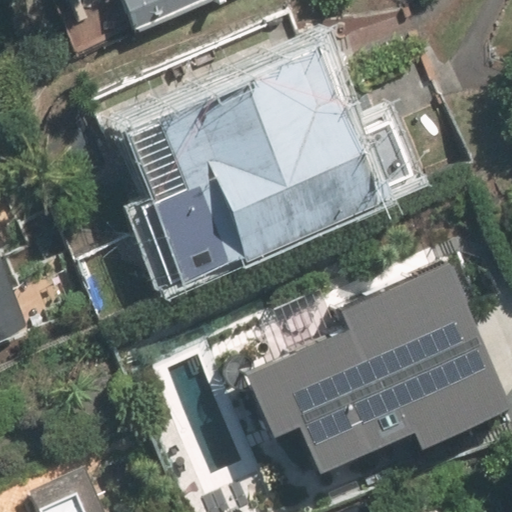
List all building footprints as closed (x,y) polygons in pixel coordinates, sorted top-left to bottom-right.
[(117,40),(207,0),(94,0),(51,19),(67,55),(114,34),(117,40)] [(208,273),(362,200),(359,194),(401,174),(360,88),(318,108),(285,37),(106,121),(139,192),(105,208),(145,293),(205,265),(208,273)] [(257,410),(279,464),(481,385),(430,257),(188,351),(217,426),(257,410)] [(0,334),(12,330),(0,302),(0,334)] [(0,511),(100,511),(65,433),(60,424),(0,451),(0,511)]
